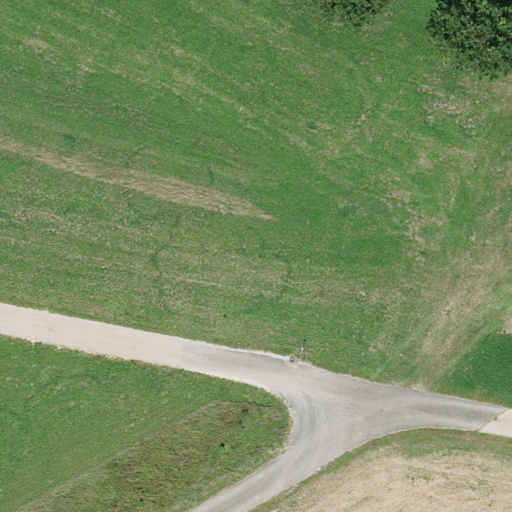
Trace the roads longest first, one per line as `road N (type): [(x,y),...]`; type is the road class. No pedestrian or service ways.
road 1 (track): [(389,410),(0,328)]
road 2 (track): [(389,410),(226,511)]
road 3 (track): [(511,433),(389,410)]
